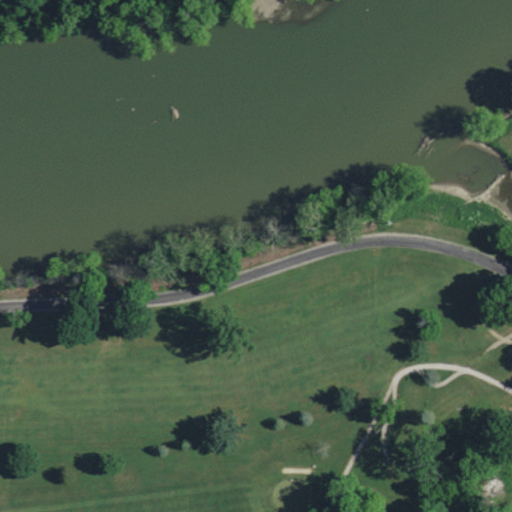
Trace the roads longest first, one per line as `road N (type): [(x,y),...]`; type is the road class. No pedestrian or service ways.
road 1 (residential): [(0,305),(195,293),(382,237),(449,245),(511,274)]
road 2 (residential): [(338,511),(350,469),(391,387),(406,374),(452,369),(511,392)]
